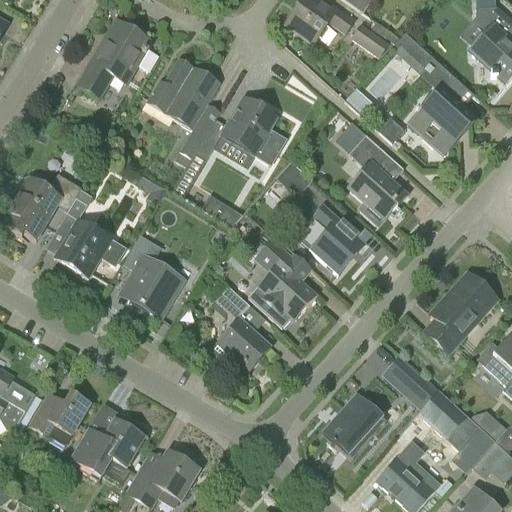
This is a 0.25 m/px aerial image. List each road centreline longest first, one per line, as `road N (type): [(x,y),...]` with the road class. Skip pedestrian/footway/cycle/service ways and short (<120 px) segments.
road 1 (residential): [(256,448),(480,206)]
road 2 (residential): [(256,448),(0,293)]
road 3 (residential): [(268,0),(248,29),(175,23),(138,0)]
road 4 (residential): [(0,117),(69,0)]
